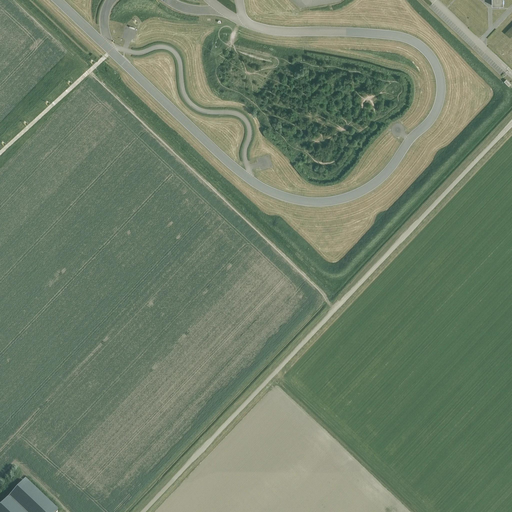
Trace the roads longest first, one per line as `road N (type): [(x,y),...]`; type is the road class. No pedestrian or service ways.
road 1 (tertiary): [(142,511),(511,122)]
road 2 (unknown): [(110,51),(251,178)]
